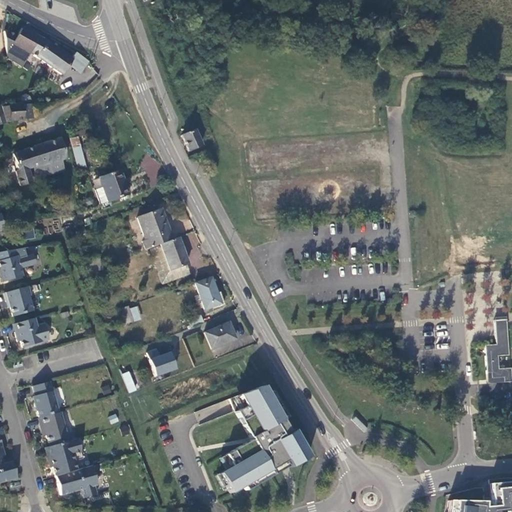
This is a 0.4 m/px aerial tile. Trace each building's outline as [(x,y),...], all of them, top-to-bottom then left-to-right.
[(87,61),(73,52),(69,58),(55,48),(44,41),(20,27),(15,35),(2,30),(5,58),(20,66),(27,53),(32,55),(71,83),(87,61)] [(19,100),(19,101),(20,102),(20,103),(22,104),(23,104),(24,104),(25,104),(27,103),(28,102),(28,101),(29,100),(29,99),(28,97),(27,96),(26,95),(24,94),(22,94),(20,96),(19,97),(19,99),(19,100)] [(22,119),(20,105),(20,104),(0,105),(0,113),(0,115),(5,114),(7,121),(22,119)] [(31,118),(29,105),(20,105),(22,119),(31,118)] [(193,129),(180,134),(184,143),(188,151),(201,146),(193,129)] [(70,138),(77,167),(86,165),(79,136),(70,138)] [(54,173),(63,170),(60,160),(65,159),(58,138),(11,154),(16,171),(15,171),(19,185),(31,182),(26,169),(36,166),(39,177),(54,173)] [(117,170),(103,175),(98,177),(107,201),(126,194),(121,180),(117,170)] [(141,240),(144,248),(159,243),(171,239),(166,224),(161,212),(138,220),(144,239),(141,240)] [(159,243),(169,270),(187,264),(182,253),(177,237),(171,239),(159,243)] [(0,282),(0,283),(22,277),(14,250),(0,252),(0,282)] [(210,278),(194,284),(204,309),(219,304),(215,291),(210,278)] [(10,307),(12,317),(31,311),(27,297),(30,296),(27,287),(3,293),(6,302),(8,301),(10,307)] [(130,315),(127,305),(119,307),(123,318),(130,315)] [(199,314),(187,318),(190,327),(202,322),(199,314)] [(34,318),(14,324),(16,332),(14,333),(17,343),(20,343),(22,349),(41,343),(41,342),(48,340),(43,323),(36,325),(34,318)] [(507,355),(505,319),(493,320),(495,345),(484,345),(486,373),(489,373),(490,379),(502,378),(502,382),(511,382),(510,368),(497,369),(496,356),(507,355)] [(230,328),(227,322),(203,331),(210,349),(235,340),(230,328)] [(146,351),(154,377),(179,369),(172,350),(159,354),(157,348),(146,351)] [(127,372),(120,375),(128,392),(133,390),(127,372)] [(49,382),(32,386),(35,396),(33,396),(39,418),(58,413),(49,382)] [(101,386),(103,394),(111,392),(109,384),(101,386)] [(261,386),(238,396),(244,407),(234,412),(238,418),(243,415),(247,422),(242,425),(250,440),(224,455),(231,466),(218,474),(229,493),(268,471),(271,476),(282,469),(279,465),(285,461),(289,468),(308,457),(300,443),(296,446),(281,420),(285,418),(270,392),(266,394),(261,386)] [(39,418),(38,418),(41,427),(43,426),(46,435),(49,447),(70,440),(67,429),(65,430),(62,421),(64,421),(62,412),(58,413),(39,418)] [(116,414),(108,416),(110,424),(118,422),(116,414)] [(49,447),(46,447),(54,476),(76,470),(73,462),(82,459),(76,439),(70,440),(49,447)] [(0,482),(16,478),(11,462),(2,464),(0,457),(3,456),(0,444),(0,443),(0,482)] [(76,470),(54,476),(60,495),(81,489),(83,498),(96,494),(94,486),(96,485),(90,466),(76,470)] [(481,501),(452,500),(451,508),(450,511),(511,511),(511,489),(511,481),(486,483),(488,505),(481,506),(481,501)] [(450,511),(451,508),(452,500),(445,500),(445,508),(443,511),(450,511)]
